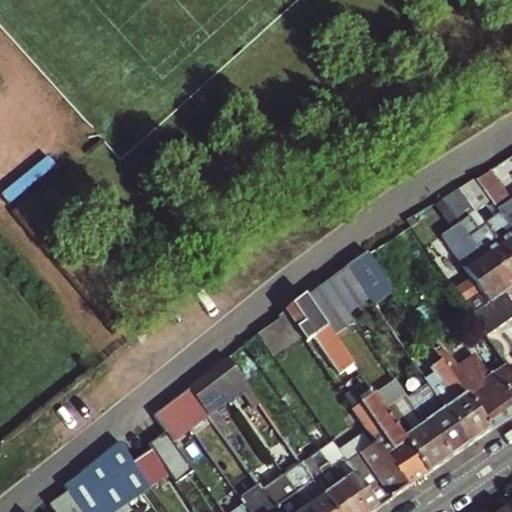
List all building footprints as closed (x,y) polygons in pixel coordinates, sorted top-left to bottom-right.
[(479,182),(503,216),(511,229),(511,200),(493,173),(479,182)] [(488,206),(471,182),(459,189),(476,214),(488,206)] [(470,218),(476,214),(459,189),(441,201),(454,221),(480,259),(505,294),(511,288),(511,266),(486,228),(480,232),(470,218)] [(511,229),(503,216),(486,228),(511,266),(511,229)] [(473,316),(488,338),(511,320),(511,305),(505,294),(480,259),(454,221),(449,225),(452,229),(438,240),(467,282),(461,287),(472,302),(478,297),(485,308),(473,316)] [(366,252),(346,267),(367,297),(372,306),(393,292),(366,252)] [(344,312),(367,297),(346,267),(324,283),(344,312)] [(306,299),(328,331),(348,316),(344,312),(324,283),(306,299)] [(306,299),(286,314),(303,338),(312,352),(321,346),(340,375),(352,366),(328,331),(306,299)] [(258,337),(273,359),(303,338),(286,314),(258,337)] [(229,360),(210,375),(229,401),(248,388),(229,360)] [(490,433),(511,417),(511,371),(508,366),(489,379),(475,360),(457,372),(453,366),(447,370),(451,376),(490,433)] [(445,412),(470,447),(490,433),(451,376),(447,370),(442,363),(431,370),(434,375),(455,406),(445,412)] [(203,410),(208,418),(230,403),(229,401),(210,375),(189,392),(203,410)] [(425,382),(445,412),(455,406),(434,375),(425,382)] [(374,397),(376,400),(428,475),(450,460),(404,395),(397,386),(395,382),(374,397)] [(470,447),(445,412),(425,382),(404,395),(450,460),(470,447)] [(189,392),(172,406),(184,423),(191,433),(208,418),(203,410),(189,392)] [(368,433),(377,446),(407,490),(428,475),(376,400),(374,397),(353,411),(368,433)] [(172,406),(155,420),(164,433),(174,447),(191,433),(184,423),(172,406)] [(147,445),(152,452),(168,476),(176,487),(194,475),(174,447),(164,433),(147,445)] [(340,452),(380,508),(407,490),(377,446),(368,433),(340,452)] [(360,511),(374,511),(380,508),(340,452),(336,446),(322,455),(332,470),(360,511)] [(152,452),(134,464),(150,488),(168,476),(152,452)] [(360,511),(332,470),(323,476),(313,461),(304,468),(314,483),(334,511),(360,511)] [(134,464),(115,477),(132,501),(150,488),(134,464)] [(92,493),(105,511),(115,511),(132,501),(115,477),(92,493)] [(307,511),(334,511),(314,483),(296,496),(307,511)] [(105,511),(92,493),(74,505),(79,511),(105,511)] [(50,507),(53,511),(79,511),(74,505),(66,494),(50,507)] [(307,511),(296,496),(275,511),(307,511)] [(275,511),(269,503),(255,511),(275,511)] [(511,511),(511,503),(498,511),(511,511)]
